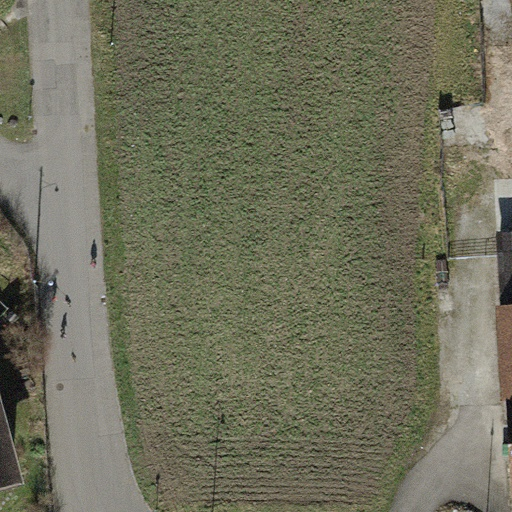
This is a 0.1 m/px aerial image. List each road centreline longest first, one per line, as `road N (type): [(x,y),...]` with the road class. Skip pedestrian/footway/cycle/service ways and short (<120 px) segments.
road 1 (residential): [(78,227),(88,394),(112,511)]
road 2 (residential): [(66,0),(78,227)]
